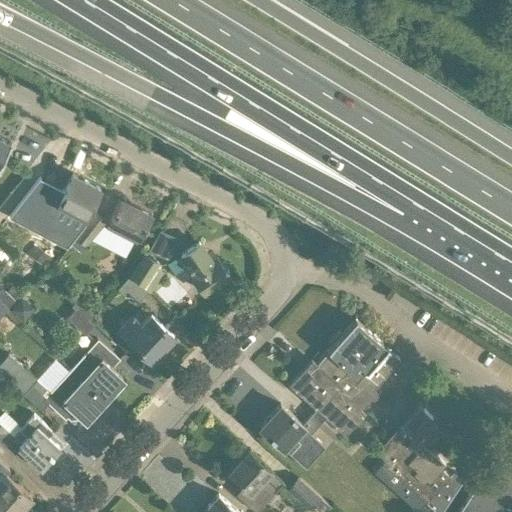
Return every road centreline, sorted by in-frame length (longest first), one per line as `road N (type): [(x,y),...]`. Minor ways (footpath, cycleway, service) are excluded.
road 1 (residential): [(83,511),(272,303),(288,265),(282,237),(226,202),(0,89)]
road 2 (motorway): [(0,14),(298,168),(404,199)]
road 3 (motorway): [(511,209),(170,0)]
road 4 (motorway): [(78,0),(404,199)]
road 5 (motorway): [(511,159),(257,0)]
road 6 (motorway): [(404,199),(511,265)]
